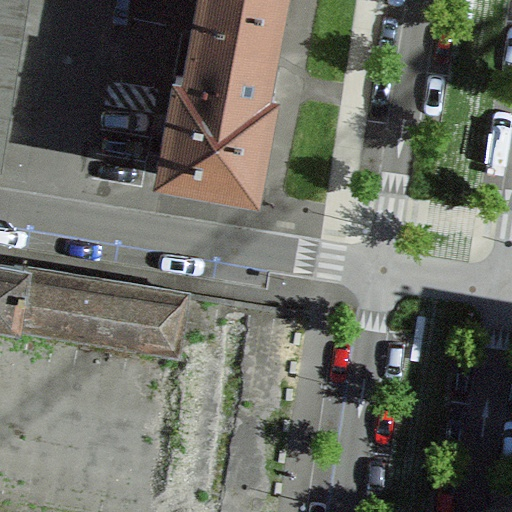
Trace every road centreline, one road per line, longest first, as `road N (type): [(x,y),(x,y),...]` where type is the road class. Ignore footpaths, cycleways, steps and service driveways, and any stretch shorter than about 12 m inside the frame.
road 1 (residential): [(0,217),(382,271)]
road 2 (residential): [(425,0),(382,271)]
road 3 (residential): [(382,271),(348,511)]
road 4 (unknown): [(110,0),(68,226)]
road 5 (residential): [(475,511),(508,293)]
road 6 (residential): [(382,271),(508,293)]
